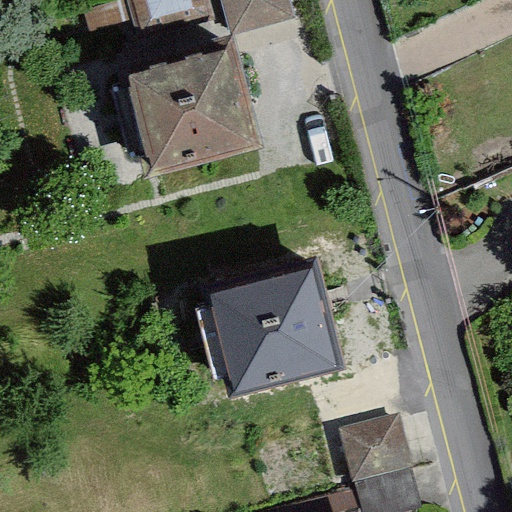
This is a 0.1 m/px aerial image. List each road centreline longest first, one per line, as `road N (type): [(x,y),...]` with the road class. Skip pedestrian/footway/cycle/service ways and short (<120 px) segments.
road 1 (residential): [(468,511),(326,0)]
road 2 (unknown): [(398,258),(511,200)]
